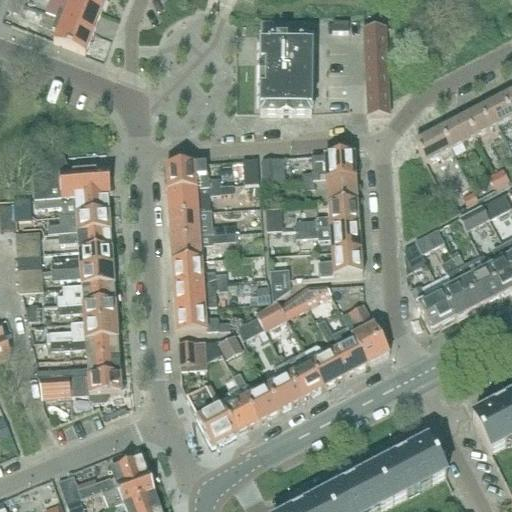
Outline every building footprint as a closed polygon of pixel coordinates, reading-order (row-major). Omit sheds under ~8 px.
[(12,0),(10,5),(24,10),(27,2),(22,0),(12,0)] [(101,17),(106,0),(70,0),(69,5),(101,17)] [(20,20),(24,10),(10,5),(7,15),(20,20)] [(93,37),(101,17),(69,5),(66,14),(60,12),(56,23),(93,37)] [(85,58),(93,37),(56,23),(51,34),(57,36),(53,46),(85,58)] [(332,27),(332,37),(348,37),(348,27),(332,27)] [(385,34),(363,35),(364,47),(367,120),(389,120),(389,112),(385,34)] [(311,120),(312,46),(260,45),(260,120),(311,120)] [(511,122),(511,103),(511,102),(509,98),(487,109),(498,130),(511,122)] [(475,141),(498,130),(487,109),(465,121),(475,141)] [(451,154),(475,141),(465,121),(440,134),(451,154)] [(425,167),(451,154),(440,134),(414,147),(425,167)] [(355,184),(353,163),(353,159),(311,162),(312,179),(302,179),(302,188),(314,187),(326,186),(355,184)] [(64,177),(67,176),(61,162),(57,163),(56,162),(32,173),(35,206),(107,201),(107,200),(110,200),(108,175),(71,178),(71,179),(65,179),(64,177)] [(273,164),(261,165),(262,188),(274,188),(273,165),(273,164)] [(258,190),(257,166),(242,167),(244,191),(258,190)] [(167,196),(196,194),(208,193),(207,185),(207,180),(208,180),(208,169),(165,171),(167,196)] [(495,179),(501,190),(508,186),(502,175),(495,179)] [(494,194),(501,190),(495,179),(488,183),(494,194)] [(208,193),(220,193),(219,184),(207,185),(208,193)] [(328,211),(357,208),(355,184),(326,186),(328,211)] [(303,196),(315,195),(314,187),(302,188),(303,196)] [(215,201),(221,201),(220,193),(208,193),(196,194),(167,196),(169,220),(198,218),(197,218),(216,216),(215,201)] [(466,211),(477,205),(474,198),(463,203),(466,211)] [(77,220),(108,218),(107,201),(35,206),(35,214),(61,212),(62,221),(77,220)] [(497,224),(511,216),(505,203),(490,211),(497,224)] [(295,236),(358,232),(357,208),(328,211),(329,226),(295,228),(295,236)] [(467,237),(489,225),(481,210),(459,222),(467,237)] [(0,224),(1,235),(16,234),(15,211),(0,211),(0,224)] [(280,216),(264,217),(265,240),(281,240),(280,232),(281,232),(280,216)] [(47,240),(109,236),(108,218),(77,220),(78,230),(46,232),(47,240)] [(198,230),(198,218),(169,220),(170,244),(199,242),(235,240),(235,231),(211,232),(211,229),(198,230)] [(331,258),(360,256),(358,232),(295,236),(296,246),(318,244),(318,247),(330,246),(331,258)] [(79,256),(111,254),(109,236),(47,240),(45,241),(46,249),(79,246),(79,256)] [(40,250),(39,241),(39,238),(15,240),(16,252),(40,250)] [(172,268),(201,266),(200,253),(212,252),(212,249),(236,247),(235,240),(199,242),(170,244),(172,268)] [(427,258),(438,252),(432,241),(421,247),(427,258)] [(511,244),(502,250),(511,268),(511,244)] [(406,280),(427,270),(415,249),(404,255),(406,280)] [(41,262),(41,259),(40,250),(16,252),(17,264),(41,262)] [(511,295),(511,268),(502,250),(491,256),(498,268),(486,274),(500,301),(511,295)] [(112,272),(111,254),(79,256),(80,266),(70,266),(70,264),(51,266),(52,276),(112,272)] [(309,284),(333,282),(362,280),(360,256),(331,258),(332,270),(320,271),(320,274),(309,275),(309,284)] [(458,275),(465,271),(460,260),(452,264),(458,275)] [(17,276),(42,274),(41,262),(17,264),(17,276)] [(500,301),(486,274),(481,263),(468,270),(474,281),(464,286),(478,313),(500,301)] [(464,286),(458,275),(452,264),(442,270),(453,291),(441,298),(456,325),(478,313),(464,286)] [(202,278),(201,266),(172,268),(174,292),(203,290),(215,289),(214,281),(214,278),(202,278)] [(113,290),(112,272),(52,276),(53,287),(71,285),(71,283),(81,282),(82,292),(113,290)] [(43,286),(42,276),(42,274),(17,276),(18,288),(43,286)] [(277,305),(289,297),(287,276),(270,278),(272,309),(277,305)] [(215,289),(226,288),(226,280),(214,281),(215,289)] [(44,298),(43,295),(43,286),(18,288),(19,300),(44,298)] [(174,292),(175,316),(204,314),(217,313),(216,298),(227,297),(226,288),(215,289),(203,290),(174,292)] [(58,312),(64,312),(114,308),(113,290),(82,292),(63,293),(64,302),(58,303),(58,312)] [(300,297),(308,312),(330,301),(325,291),(306,293),(300,297)] [(441,298),(427,305),(420,291),(410,296),(417,310),(431,337),(456,325),(441,298)] [(257,309),(270,308),(269,292),(256,293),(257,309)] [(309,314),(308,312),(300,297),(280,312),(287,326),(309,314)] [(256,320),(259,324),(265,337),(265,338),(287,326),(280,312),(277,305),(272,309),(270,310),(256,320)] [(114,308),(64,312),(58,312),(59,320),(84,318),(84,328),(116,326),(114,308)] [(373,330),(373,331),(363,311),(342,322),(352,342),(351,343),(353,346),(354,346),(367,371),(387,360),(388,361),(389,360),(373,330)] [(28,328),(40,327),(39,313),(25,314),(28,328)] [(217,326),(205,327),(204,314),(175,316),(177,340),(206,339),(230,337),(229,329),(217,329),(217,326)] [(265,337),(259,324),(237,336),(243,348),(265,337)] [(47,348),(51,348),(117,344),(116,326),(84,328),(71,329),(72,338),(46,339),(47,348)] [(332,342),(324,326),(317,330),(332,357),(345,383),(367,371),(354,346),(353,346),(343,352),(336,340),(332,342)] [(227,366),(244,357),(235,340),(218,350),(227,366)] [(0,363),(11,359),(3,341),(0,341),(0,363)] [(118,362),(117,344),(51,348),(51,357),(86,355),(87,364),(118,362)] [(207,376),(207,368),(206,348),(194,349),(196,371),(179,372),(180,378),(207,376)] [(206,348),(207,368),(222,361),(215,348),(206,348)] [(179,372),(196,371),(194,349),(178,350),(179,372)] [(324,362),(320,355),(316,353),(306,359),(305,358),(304,358),(310,369),(323,394),(345,383),(332,357),(324,362)] [(38,385),(40,385),(69,384),(119,380),(118,362),(87,364),(87,374),(37,377),(38,385)] [(301,406),(323,394),(310,369),(288,380),(301,406)] [(238,393),(245,389),(240,379),(233,382),(238,392),(238,393)] [(42,405),(89,402),(89,401),(121,398),(119,380),(69,384),(40,385),(38,385),(42,405)] [(279,417),(301,406),(288,380),(266,392),(279,417)] [(249,391),(246,391),(245,389),(238,393),(244,403),(257,429),(279,417),(266,392),(253,399),(249,391)] [(222,415),(220,410),(210,391),(186,403),(186,404),(187,404),(197,423),(196,423),(212,453),(235,440),(222,415)] [(235,440),(257,429),(244,403),(238,393),(238,392),(228,397),(231,404),(220,410),(222,415),(235,440)] [(490,459),(511,447),(511,403),(472,425),(490,459)] [(0,445),(11,441),(7,432),(0,434),(0,445)] [(393,509),(446,481),(428,448),(375,475),(393,509)] [(100,498),(147,481),(138,457),(125,462),(127,468),(110,474),(114,484),(110,486),(110,484),(78,496),(72,478),(67,480),(69,484),(58,488),(66,510),(82,504),(100,498)] [(327,511),(387,511),(393,509),(375,475),(323,503),(327,511)] [(105,511),(113,511),(115,511),(153,498),(147,481),(100,498),(105,511)] [(158,511),(153,498),(115,511),(114,511),(158,511)] [(327,511),(323,503),(304,511),(327,511)]
